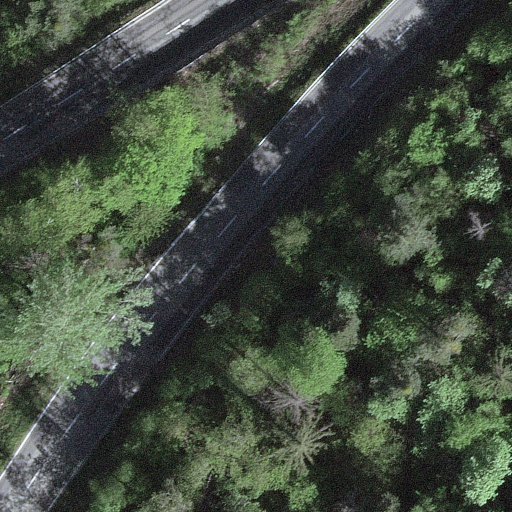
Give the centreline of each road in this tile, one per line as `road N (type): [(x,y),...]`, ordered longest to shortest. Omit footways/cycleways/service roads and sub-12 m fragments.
road 1 (tertiary): [(435,0),(160,307),(11,511)]
road 2 (tertiary): [(0,140),(216,0)]
